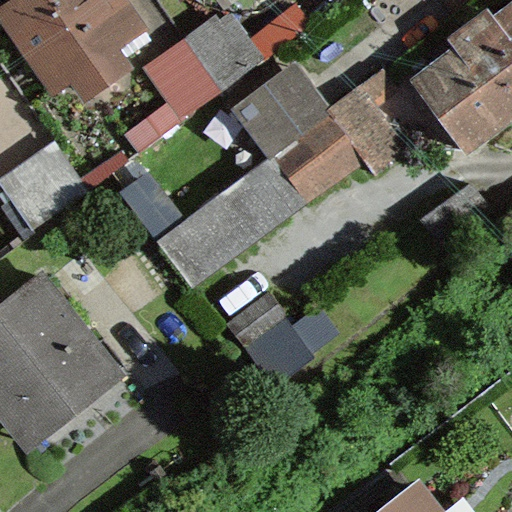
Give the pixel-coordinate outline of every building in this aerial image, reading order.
[(57,82),(73,70),(112,43),(141,23),(124,0),(111,0),(108,3),(105,0),(15,0),(4,8),(57,82)] [(511,114),(511,5),(415,78),(468,148),(511,114)] [(223,17),(189,42),(222,87),(256,62),(223,17)] [(189,42),(187,39),(151,66),(176,100),(186,114),(222,87),(189,42)] [(112,43),(73,70),(87,90),(126,62),(112,43)] [(384,66),(360,84),(375,104),(399,85),(384,66)] [(240,111),(272,151),(303,127),(326,109),(314,93),(307,84),(298,91),(287,75),(240,111)] [(360,84),(328,108),(361,152),(372,167),(405,142),(375,104),(360,84)] [(130,133),(140,147),(186,114),(176,100),(130,133)] [(303,127),(337,171),(361,152),(328,108),(326,109),(303,127)] [(272,151),(305,195),(337,171),(303,127),(272,151)] [(90,188),(58,142),(2,181),(34,227),(90,188)] [(272,151),(157,238),(191,282),(305,195),(272,151)] [(470,180),(423,215),(447,247),(494,213),(470,180)] [(0,304),(0,366),(3,370),(0,372),(0,405),(19,429),(78,382),(87,394),(118,370),(40,273),(0,304)] [(246,346),(272,380),(325,341),(299,307),(246,346)] [(29,441),(87,394),(78,382),(19,429),(29,441)] [(431,511),(435,510),(415,484),(378,511),(431,511)]
